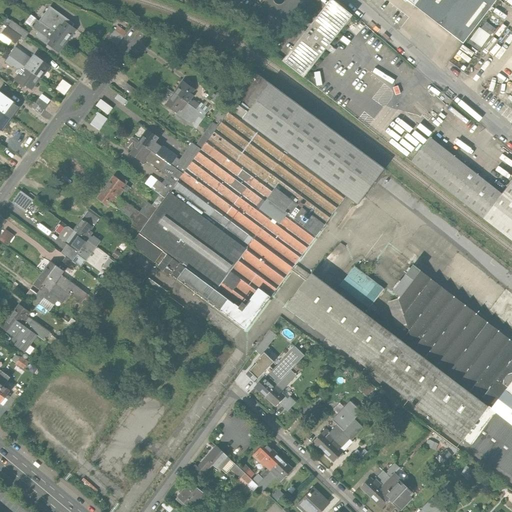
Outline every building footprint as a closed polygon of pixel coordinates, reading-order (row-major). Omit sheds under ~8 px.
[(404,0),(463,46),(499,0),(404,0)] [(353,20),(333,4),(283,66),(304,82),(353,20)] [(40,23),(55,34),(59,27),(62,29),(65,24),(72,29),(74,27),(49,9),(40,23)] [(270,16),(258,31),(275,46),(288,30),(270,16)] [(27,35),(46,49),(51,43),(49,41),(55,34),(40,23),(31,17),(25,25),(32,29),(27,35)] [(76,32),(72,29),(65,24),(62,29),(59,27),(55,34),(68,43),(76,32)] [(11,25),(8,29),(20,39),(23,40),(26,35),(15,27),(15,28),(11,25)] [(126,33),(118,27),(115,31),(123,37),(126,33)] [(15,46),(20,39),(8,29),(5,28),(0,35),(0,40),(8,47),(11,43),(15,46)] [(123,37),(114,31),(107,40),(116,46),(123,37)] [(68,43),(55,34),(49,41),(51,43),(46,49),(44,52),(52,57),(55,53),(59,56),(68,43)] [(9,57),(26,70),(32,62),(15,49),(9,57)] [(44,60),(37,55),(32,62),(26,70),(40,80),(48,69),(41,64),(44,60)] [(15,74),(18,77),(20,78),(26,70),(9,57),(5,63),(12,68),(13,67),(18,71),(15,74)] [(40,80),(26,70),(20,78),(18,77),(14,83),(23,90),(25,88),(31,92),(40,80)] [(177,279),(247,330),(346,194),(242,119),(269,82),(257,73),(235,103),(220,123),(218,126),(201,150),(183,173),(165,198),(150,219),(140,232),(129,247),(176,281),(177,279)] [(71,88),(62,81),(55,91),(64,98),(71,88)] [(174,92),(187,102),(191,97),(193,94),(190,92),(193,89),(183,81),(174,92)] [(385,166),(269,82),(242,119),(346,194),(358,203),(385,166)] [(122,87),(131,94),(135,90),(126,83),(122,87)] [(210,97),(217,102),(222,95),(217,91),(215,94),(213,92),(210,97)] [(34,107),(43,113),(53,98),(43,92),(34,107)] [(165,105),(175,113),(179,108),(181,110),(187,102),(174,92),(165,105)] [(117,95),(114,99),(123,106),(127,101),(117,95)] [(3,99),(0,102),(0,109),(10,118),(19,105),(7,96),(4,100),(3,99)] [(207,108),(191,97),(187,102),(203,113),(207,108)] [(213,117),(220,123),(235,103),(227,98),(221,107),(219,105),(215,110),(217,112),(213,117)] [(108,115),(113,109),(101,100),(96,106),(108,115)] [(203,113),(187,102),(181,110),(179,108),(175,113),(196,127),(205,115),(203,113)] [(0,127),(2,129),(10,118),(0,109),(0,127)] [(107,121),(98,114),(89,125),(99,132),(107,121)] [(176,155),(162,145),(156,153),(183,173),(201,150),(218,126),(212,121),(195,145),(191,142),(179,159),(175,156),(176,155)] [(138,140),(156,153),(162,145),(155,140),(158,136),(147,128),(138,140)] [(483,219),(502,194),(429,138),(411,163),(483,219)] [(151,188),(159,194),(165,198),(183,173),(156,153),(138,140),(129,153),(143,163),(146,159),(168,175),(162,183),(157,180),(151,188)] [(114,176),(106,187),(118,196),(123,190),(125,192),(129,187),(114,176)] [(511,180),(502,194),(483,219),(511,241),(511,180)] [(112,205),(118,196),(106,187),(97,199),(107,207),(110,203),(112,205)] [(33,201),(20,192),(12,203),(25,212),(33,201)] [(150,219),(165,198),(159,194),(151,205),(147,202),(139,211),(150,219)] [(140,232),(150,219),(139,211),(118,196),(112,205),(134,221),(131,225),(140,232)] [(73,229),(84,238),(87,234),(93,226),(81,217),(73,229)] [(62,219),(55,230),(61,234),(69,224),(62,219)] [(76,249),(78,246),(84,238),(73,229),(64,241),(76,249)] [(91,237),(87,234),(84,238),(96,246),(100,240),(92,235),(91,237)] [(96,246),(84,238),(78,246),(90,254),(96,246)] [(42,273),(55,283),(61,275),(64,271),(51,261),(42,273)] [(128,262),(122,269),(141,284),(147,276),(128,262)] [(511,340),(413,265),(393,290),(401,296),(398,299),(412,348),(489,407),(492,409),(507,390),(511,382),(511,340)] [(353,267),(336,289),(365,312),(382,290),(353,267)] [(396,335),(365,312),(336,289),(312,271),(287,304),(464,439),(489,407),(412,348),(396,335)] [(34,283),(40,288),(47,293),(55,283),(42,273),(34,283)] [(87,294),(61,275),(55,283),(68,293),(81,302),(87,294)] [(167,292),(149,278),(143,286),(162,299),(167,292)] [(68,293),(55,283),(47,293),(40,288),(36,293),(29,288),(25,294),(48,311),(53,304),(58,307),(68,293)] [(494,311),(511,322),(511,290),(509,289),(494,311)] [(386,303),(396,335),(412,348),(398,299),(386,303)] [(10,316),(21,324),(26,317),(29,313),(18,305),(10,316)] [(23,352),(36,335),(21,324),(10,316),(1,328),(18,340),(14,346),(23,352)] [(49,334),(26,317),(21,324),(36,335),(56,350),(60,344),(48,335),(49,334)] [(270,331),(255,351),(266,360),(270,356),(265,352),(269,348),(267,347),(276,336),(270,331)] [(269,376),(265,380),(273,388),(290,371),(304,357),(295,348),(268,375),(269,376)] [(20,357),(16,363),(23,368),(27,362),(20,357)] [(249,378),(256,385),(263,378),(261,375),(268,368),(264,363),(249,378)] [(290,371),(273,388),(279,394),(296,377),(295,376),(296,375),(294,373),(293,374),(290,371)] [(265,380),(263,378),(256,385),(254,388),(264,398),(273,388),(265,380)] [(9,391),(0,384),(0,403),(9,391)] [(274,408),(278,404),(284,398),(282,396),(279,394),(273,388),(264,398),(274,408)] [(492,409),(511,423),(511,393),(507,390),(492,409)] [(287,400),(284,398),(278,404),(286,412),(295,403),(289,398),(287,400)] [(350,401),(343,408),(337,415),(331,421),(336,426),(342,431),(353,420),(361,412),(350,401)] [(332,411),(337,415),(343,408),(338,404),(332,411)] [(463,441),(511,477),(511,423),(492,409),(489,407),(464,439),(463,441)] [(342,431),(341,433),(348,440),(350,442),(363,429),(353,420),(342,431)] [(341,433),(342,431),(336,426),(329,433),(325,430),(321,434),(331,444),(341,433)] [(338,450),(348,440),(341,433),(331,444),(338,450)] [(322,453),(331,444),(321,434),(312,444),(322,453)] [(438,445),(429,441),(427,448),(435,451),(438,445)] [(265,465),(271,471),(282,460),(265,443),(252,456),(263,467),(265,465)] [(341,454),(338,450),(331,444),(322,453),(332,463),(341,454)] [(215,446),(196,467),(203,473),(204,473),(212,464),(216,468),(216,467),(220,471),(230,460),(215,446)] [(451,457),(446,451),(439,456),(444,462),(451,457)] [(282,460),(271,471),(277,477),(275,478),(279,482),(292,469),(282,460)] [(229,470),(239,479),(244,474),(234,464),(229,470)] [(194,481),(203,473),(196,467),(194,465),(186,474),(194,481)] [(374,479),(375,480),(381,486),(389,478),(382,470),(374,479)] [(271,471),(256,486),(257,487),(262,492),(275,478),(277,477),(271,471)] [(389,478),(381,486),(369,498),(380,509),(388,500),(404,484),(405,483),(394,473),(389,478)] [(251,481),(244,474),(239,479),(246,486),(251,481)] [(359,488),(369,498),(381,486),(375,480),(373,481),(370,478),(359,488)] [(256,486),(251,481),(246,486),(252,492),(257,487),(256,486)] [(190,482),(176,497),(190,510),(204,495),(190,482)] [(388,500),(400,511),(416,495),(404,484),(388,500)] [(31,511),(0,486),(0,500),(14,511),(31,511)] [(312,488),(303,498),(318,511),(321,511),(329,503),(312,488)] [(305,511),(318,511),(303,498),(296,506),(302,511),(305,511)] [(424,511),(440,511),(431,502),(423,511),(424,511)]
